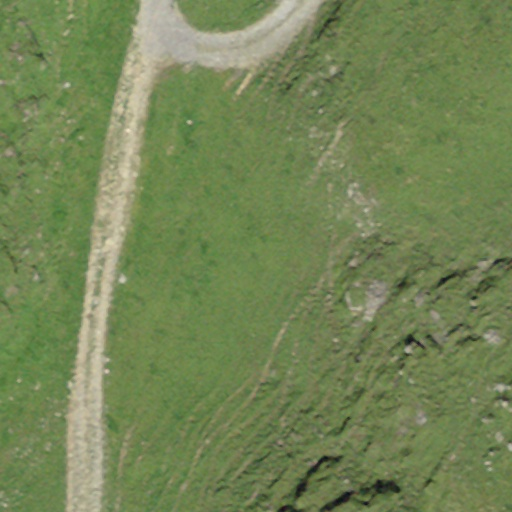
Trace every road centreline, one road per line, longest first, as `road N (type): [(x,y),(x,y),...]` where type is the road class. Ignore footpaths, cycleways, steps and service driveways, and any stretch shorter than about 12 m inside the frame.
road 1 (track): [(184,45),(132,183),(89,334),(95,511)]
road 2 (track): [(301,0),(264,39),(222,51),(184,45)]
